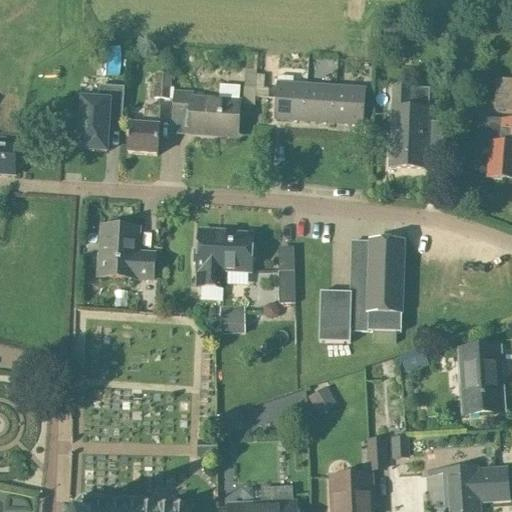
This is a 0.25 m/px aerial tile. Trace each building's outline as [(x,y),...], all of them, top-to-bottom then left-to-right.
[(154,75),(153,99),(170,100),(171,92),(172,76),(154,75)] [(511,80),(496,79),(493,111),(511,112),(511,80)] [(304,124),(306,86),(277,84),(274,122),(304,124)] [(306,86),(304,124),(333,126),(335,88),(306,86)] [(194,93),(171,92),(170,100),(173,100),(171,135),(188,136),(206,137),(207,131),(237,134),(240,104),(239,103),(240,89),(220,87),(219,102),(193,100),(194,93)] [(365,90),(335,88),(333,126),(362,128),(365,90)] [(79,137),(78,149),(87,149),(86,152),(106,154),(108,120),(121,121),(123,90),(99,89),(99,102),(81,101),(80,119),(76,119),(74,136),(79,137)] [(409,91),(409,110),(392,110),(389,169),(426,171),(428,111),(429,91),(409,91)] [(145,111),(143,127),(129,126),(127,155),(157,157),(159,128),(158,128),(160,109),(148,108),(148,111),(145,111)] [(511,122),(503,121),(501,146),(491,145),(488,180),(511,182),(511,122)] [(0,176),(15,178),(17,147),(0,146),(0,176)] [(153,257),(135,256),(137,230),(103,228),(101,257),(99,278),(152,282),(153,257)] [(199,234),(198,252),(194,252),(193,265),(197,265),(197,276),(198,276),(197,288),(224,290),(225,272),(226,236),(219,236),(219,235),(199,234)] [(252,238),(226,236),(225,272),(250,273),(252,238)] [(351,244),(350,295),(321,294),(320,342),(349,343),(349,333),(401,335),(402,316),(404,243),(368,242),(368,245),(351,244)] [(295,305),(295,273),(279,273),(280,305),(295,305)] [(220,335),(246,335),(246,310),(220,310),(220,335)] [(462,417),(504,415),(500,348),(458,351),(462,417)] [(423,352),(399,360),(405,378),(429,370),(423,352)] [(338,408),(327,389),(309,399),(319,418),(338,408)] [(220,430),(240,430),(240,416),(220,416),(220,430)] [(409,459),(408,438),(392,439),(393,460),(409,459)] [(387,472),(386,441),(367,442),(368,473),(387,472)] [(198,460),(218,460),(218,443),(198,443),(198,460)] [(479,474),(478,470),(443,472),(445,511),(477,511),(477,503),(508,501),(506,472),(479,474)] [(371,511),(369,476),(332,478),(333,511),(371,511)] [(275,489),(275,507),(228,509),(228,511),(295,511),(295,506),(293,506),(292,488),(275,489)] [(75,511),(190,511),(190,509),(91,504),(87,500),(82,500),(76,506),(75,511)]
